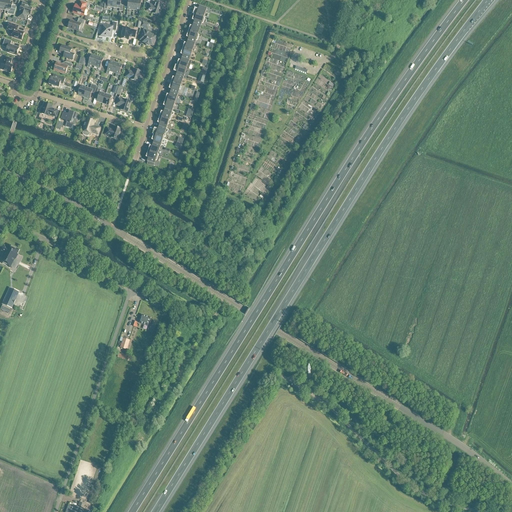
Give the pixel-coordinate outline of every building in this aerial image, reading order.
[(114,8),(114,0),(108,0),(108,4),(105,4),(104,10),(107,10),(108,7),(114,8)] [(120,6),(121,0),(114,0),(114,8),(120,9),(119,12),(123,12),(123,6),(120,6)] [(14,16),(17,6),(12,5),(13,2),(7,1),(5,11),(8,12),(8,14),(14,16)] [(30,15),(32,8),(27,7),(28,4),(23,2),(20,12),(18,18),(25,20),(27,14),(30,15)] [(88,10),(90,6),(87,5),(87,4),(80,2),(79,6),(76,5),(73,13),(84,16),(86,10),(88,10)] [(159,16),(163,6),(156,3),(155,6),(149,4),(147,11),(152,13),(152,14),(159,16)] [(199,10),(195,9),(193,14),(205,18),(204,18),(207,9),(200,7),(199,10)] [(203,24),(205,18),(193,14),(193,15),(194,15),(192,21),(195,21),(194,24),(201,27),(202,24),(203,24)] [(83,28),(85,21),(78,19),(77,23),(70,21),(68,28),(79,32),(80,27),(83,28)] [(116,31),(117,23),(113,23),(112,27),(103,26),(102,31),(101,31),(100,36),(106,37),(106,36),(111,37),(112,31),(116,31)] [(9,24),(7,30),(13,32),(11,37),(22,41),(24,33),(17,31),(19,27),(16,26),(9,24)] [(198,35),(201,27),(194,24),(193,27),(190,26),(188,32),(199,36),(199,35),(198,35)] [(135,38),(136,31),(130,30),(123,28),(121,39),(128,41),(129,37),(135,38)] [(153,37),(154,35),(150,34),(151,32),(144,30),(140,40),(143,42),(143,43),(146,44),(146,45),(149,46),(149,45),(153,46),(154,44),(155,44),(156,41),(155,40),(156,38),(153,37)] [(197,41),(199,36),(188,32),(186,38),(189,39),(188,41),(195,44),(196,41),(197,41)] [(12,42),(5,39),(2,47),(7,49),(6,52),(17,56),(19,48),(11,45),(12,42)] [(192,52),(195,44),(188,41),(187,44),(184,43),(183,49),(192,52)] [(70,54),(72,49),(62,46),(60,53),(67,55),(66,58),(72,61),(74,55),(70,54)] [(189,61),(192,52),(183,49),(181,55),(183,56),(182,59),(189,61)] [(94,67),(97,57),(91,55),(88,65),(87,68),(90,69),(91,66),(94,67)] [(10,65),(12,59),(5,57),(4,62),(3,62),(0,70),(11,73),(13,66),(10,65)] [(100,69),(103,59),(97,57),(94,67),(97,68),(96,71),(99,72),(100,69)] [(176,66),(186,70),(188,70),(191,61),(189,61),(182,59),(181,61),(179,60),(177,66),(176,66)] [(113,73),(116,63),(110,61),(107,71),(106,74),(109,75),(110,72),(113,73)] [(72,68),(73,65),(66,62),(65,65),(56,63),(54,71),(65,75),(68,67),(72,68)] [(122,65),(116,63),(113,73),(116,74),(115,77),(118,78),(119,75),(122,65)] [(176,66),(174,72),(178,73),(177,76),(184,78),(186,70),(176,66)] [(140,75),(141,72),(134,69),(133,72),(128,71),(125,77),(131,79),(131,80),(138,82),(138,80),(140,81),(143,82),(145,76),(142,74),(142,75),(140,75)] [(63,85),(65,79),(58,76),(57,80),(51,78),(49,85),(52,86),(52,87),(56,88),(56,87),(59,88),(60,84),(63,85)] [(181,87),(184,78),(177,76),(176,79),(173,78),(171,83),(181,87)] [(171,83),(169,89),(172,90),(171,93),(178,95),(182,97),(185,88),(181,87),(171,83)] [(92,85),(90,89),(87,88),(84,98),(90,100),(92,93),(95,94),(97,87),(92,85)] [(84,98),(87,88),(81,86),(78,96),(84,98)] [(103,104),(106,94),(100,92),(101,90),(98,89),(96,95),(99,96),(97,102),(103,104)] [(175,104),(178,95),(171,93),(170,96),(167,95),(165,101),(175,104)] [(108,106),(112,96),(106,94),(103,104),(108,106)] [(124,100),(118,98),(116,105),(122,107),(121,110),(127,113),(128,112),(129,112),(130,109),(129,109),(131,102),(124,100)] [(172,112),(175,104),(165,101),(163,106),(166,107),(165,110),(174,113),(172,112)] [(45,104),(43,109),(42,109),(41,109),(40,111),(41,112),(42,113),(41,114),(49,117),(49,115),(56,118),(59,111),(51,109),(52,106),(45,104)] [(173,116),(174,113),(165,110),(164,113),(161,112),(159,118),(170,121),(172,116),(173,116)] [(76,121),(77,118),(76,117),(77,115),(70,112),(69,115),(64,113),(62,119),(67,121),(67,123),(70,124),(71,124),(74,125),(75,121),(76,121)] [(96,121),(87,118),(82,131),(84,132),(83,134),(84,135),(87,137),(89,136),(90,134),(91,134),(92,133),(98,135),(101,129),(96,127),(95,124),(96,121)] [(159,118),(157,123),(160,124),(159,127),(164,129),(168,130),(169,130),(166,129),(169,121),(170,122),(170,121),(159,118)] [(121,129),(114,127),(113,130),(107,128),(105,135),(111,137),(111,138),(118,140),(121,129)] [(154,129),(152,134),(154,135),(164,138),(166,133),(167,133),(168,130),(164,129),(159,127),(158,130),(154,129)] [(153,135),(152,141),(154,142),(153,144),(155,145),(160,147),(163,138),(164,139),(164,138),(154,135),(152,134),(152,135),(153,135)] [(150,146),(148,152),(159,156),(159,155),(158,155),(160,147),(155,145),(153,144),(152,147),(150,146)] [(157,161),(159,156),(148,152),(146,158),(149,159),(148,162),(154,164),(156,161),(157,161)] [(17,254),(19,250),(9,245),(7,248),(4,246),(1,251),(4,253),(0,260),(0,263),(11,269),(12,268),(15,269),(19,262),(15,260),(18,255),(17,254)] [(13,309),(20,293),(11,289),(3,305),(11,309),(13,309)] [(3,305),(1,310),(9,313),(11,309),(3,305)] [(148,325),(150,325),(148,330),(153,331),(157,322),(153,320),(152,321),(150,320),(150,318),(141,315),(138,323),(139,323),(143,325),(143,324),(148,325)] [(126,350),(129,340),(123,338),(120,348),(126,350)] [(66,511),(78,511),(79,511),(80,511),(82,511),(85,504),(80,502),(78,507),(69,504),(66,511)]
